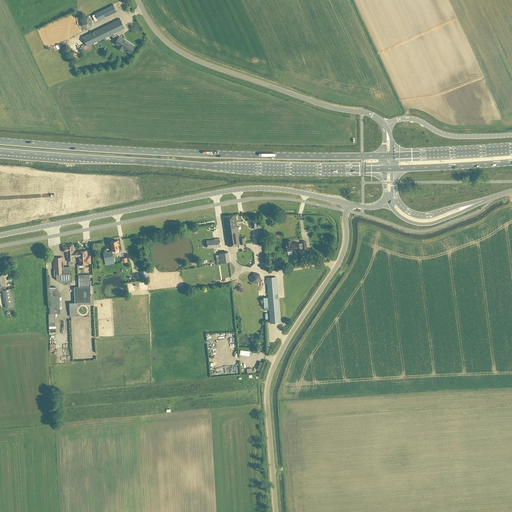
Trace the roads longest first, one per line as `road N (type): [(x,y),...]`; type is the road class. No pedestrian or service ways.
road 1 (primary): [(0,151),(384,169)]
road 2 (primary): [(384,156),(0,141)]
road 3 (unclassified): [(347,203),(240,189),(0,235)]
road 4 (unclassified): [(275,511),(269,378),(341,258),(345,211)]
road 5 (unclassified): [(137,0),(157,32),(191,58),(366,112),(384,127)]
road 6 (unclassified): [(384,127),(411,119),(454,137),(511,135)]
